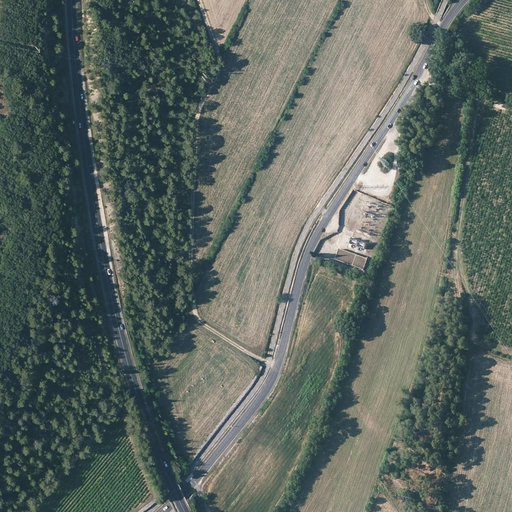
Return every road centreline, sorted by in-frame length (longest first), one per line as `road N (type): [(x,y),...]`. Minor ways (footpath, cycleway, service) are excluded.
road 1 (tertiary): [(166,511),(265,391),(314,239),(462,0)]
road 2 (primary): [(184,511),(143,415),(108,284),(82,131),(71,0)]
road 3 (track): [(277,366),(209,328),(193,309),(195,118),(220,64),(200,0)]
road 4 (track): [(478,98),(455,257),(461,317),(432,438)]
road 5 (track): [(194,313),(159,294),(181,228),(176,127),(197,63),(187,0)]
